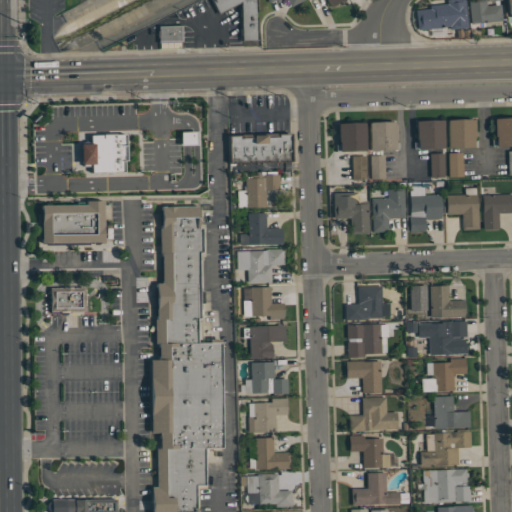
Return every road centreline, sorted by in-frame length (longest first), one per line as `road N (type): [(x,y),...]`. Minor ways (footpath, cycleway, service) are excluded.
road 1 (residential): [(306,72),(319,511)]
road 2 (tertiary): [(154,76),(511,63)]
road 3 (primary): [(12,511),(9,230)]
road 4 (residential): [(501,260),(502,511)]
road 5 (residential): [(307,101),(511,94)]
road 6 (residential): [(314,267),(511,259)]
road 7 (primary): [(9,230),(7,79)]
road 8 (tertiary): [(7,79),(154,76)]
